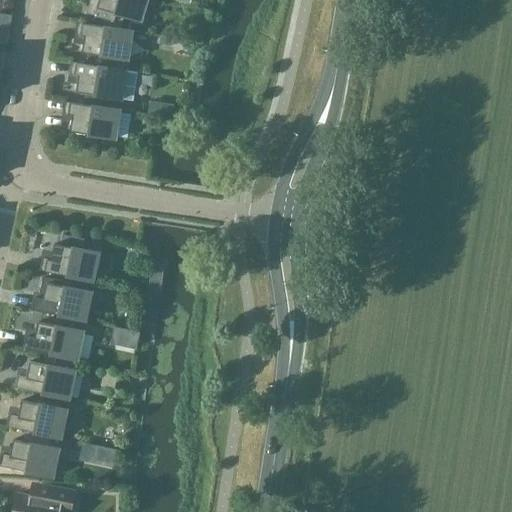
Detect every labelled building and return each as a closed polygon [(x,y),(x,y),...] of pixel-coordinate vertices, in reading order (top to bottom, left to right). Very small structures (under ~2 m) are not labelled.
[(115,29),(119,15),(140,21),(146,0),(80,0),(78,11),(89,14),(86,24),(115,29)] [(0,13),(0,42),(8,44),(12,16),(0,13)] [(81,53),(127,60),(131,31),(115,29),(86,24),(77,23),(75,36),(84,37),(81,53)] [(173,38),(160,36),(159,44),(172,46),(173,38)] [(75,92),(132,101),(136,72),(71,62),(69,75),(78,76),(75,92)] [(69,132),(114,139),(119,110),(65,102),(63,115),(72,116),(69,132)] [(62,234),(60,245),(54,244),(51,259),(42,258),(40,270),(93,281),(99,253),(82,249),(84,239),(62,234)] [(153,262),(149,289),(160,291),(160,290),(163,273),(164,263),(153,262)] [(91,292),(70,288),(71,283),(42,277),(39,293),(43,294),(42,298),(34,297),(31,309),(85,321),(91,292)] [(76,360),(82,331),(37,322),(34,338),(26,336),(23,349),(76,360)] [(137,333),(112,328),(109,345),(134,350),(137,333)] [(68,399),(74,370),(29,361),(26,377),(18,375),(15,388),(68,399)] [(60,438),(66,409),(21,400),(18,416),(10,414),(7,427),(60,438)] [(0,466),(52,477),(58,449),(13,439),(10,455),(1,453),(0,459),(0,466)] [(95,445),(82,442),(79,459),(92,461),(95,445)] [(12,511),(69,511),(74,492),(41,485),(38,498),(17,494),(12,511)]
